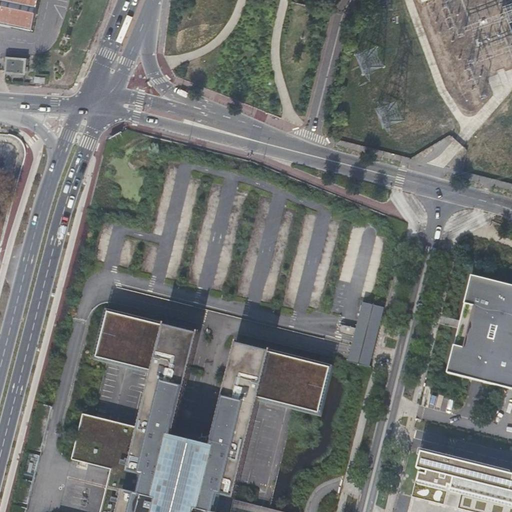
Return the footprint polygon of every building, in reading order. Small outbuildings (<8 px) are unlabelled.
[(38,0),(0,0),(0,23),(32,31),(38,0)] [(7,58),(7,59),(6,73),(25,74),(26,59),(7,58)] [(326,124),(337,127),(339,119),(328,116),(326,124)] [(323,135),(334,138),(337,127),(326,124),(323,135)] [(511,285),(472,276),(462,316),(469,318),(468,323),(467,327),(466,330),(465,334),(458,332),(448,373),(464,377),(472,379),(485,382),(505,387),(511,389),(511,285)] [(217,511),(220,502),(221,497),(237,500),(258,413),(261,400),(295,409),(320,416),(332,369),(237,345),(223,404),(212,452),(173,442),(185,394),(200,338),(109,314),(97,360),(107,363),(153,374),(150,385),(140,428),(94,417),(83,414),(73,459),(112,469),(101,511),(217,511)] [(29,449),(41,452),(52,407),(40,404),(29,449)] [(28,453),(16,501),(28,504),(40,456),(28,453)] [(511,511),(511,474),(429,454),(425,471),(428,472),(425,483),(511,504),(511,511)]
